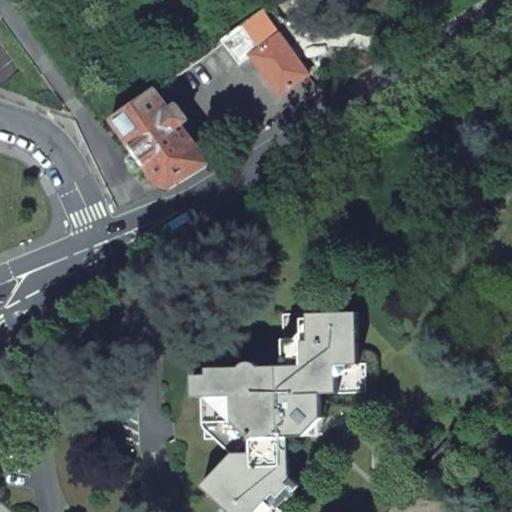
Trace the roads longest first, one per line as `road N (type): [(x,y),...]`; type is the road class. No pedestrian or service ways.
road 1 (residential): [(156,218),(287,152),(511,9)]
road 2 (residential): [(156,218),(0,0)]
road 3 (residential): [(0,121),(38,135),(65,157),(95,242)]
